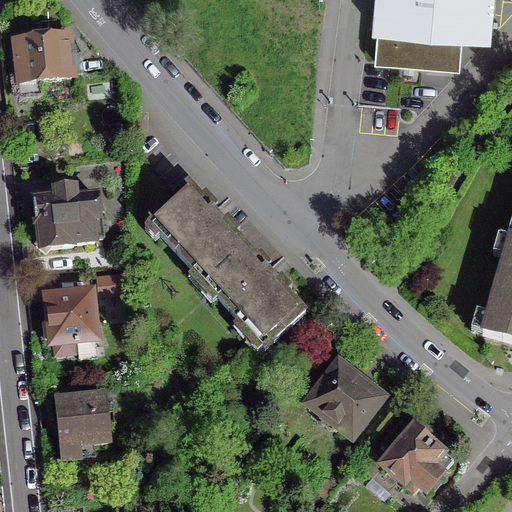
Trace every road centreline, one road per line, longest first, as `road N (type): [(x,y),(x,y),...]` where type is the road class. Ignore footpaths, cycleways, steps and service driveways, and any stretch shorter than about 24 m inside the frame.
road 1 (residential): [(91,0),(289,220),(471,393),(511,419)]
road 2 (residential): [(0,282),(23,511)]
